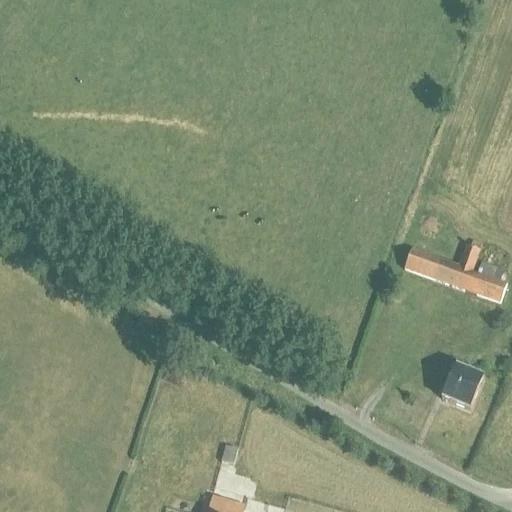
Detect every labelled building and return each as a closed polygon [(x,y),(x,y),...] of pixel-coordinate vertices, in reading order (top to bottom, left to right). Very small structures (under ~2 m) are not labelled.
[(413,251),(405,273),(500,306),(508,286),(493,280),(497,270),(482,265),(478,276),(473,274),(482,247),(473,243),(470,249),(466,248),(458,269),(413,251)] [(456,368),(442,401),(470,413),(484,380),(456,368)] [(226,448),(222,464),(233,467),(238,452),(226,448)] [(223,493),(250,495),(251,472),(224,470),(223,493)] [(244,511),(245,507),(213,498),(209,511),(244,511)]
